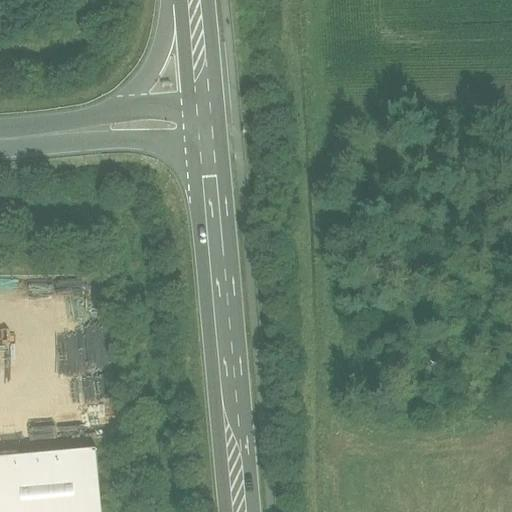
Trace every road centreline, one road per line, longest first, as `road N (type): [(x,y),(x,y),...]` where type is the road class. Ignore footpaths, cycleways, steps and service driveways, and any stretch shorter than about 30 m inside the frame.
road 1 (tertiary): [(201,144),(240,511)]
road 2 (motorway): [(0,153),(201,144)]
road 3 (motorway): [(197,112),(0,127)]
